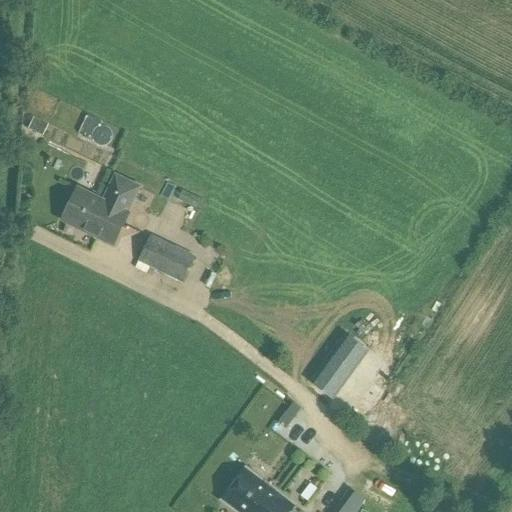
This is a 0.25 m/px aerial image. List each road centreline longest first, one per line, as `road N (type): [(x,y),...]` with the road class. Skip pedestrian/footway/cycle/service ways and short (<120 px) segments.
road 1 (track): [(511,463),(476,507),(365,462),(289,385)]
road 2 (unclassified): [(0,223),(182,305)]
road 3 (track): [(182,305),(289,385)]
